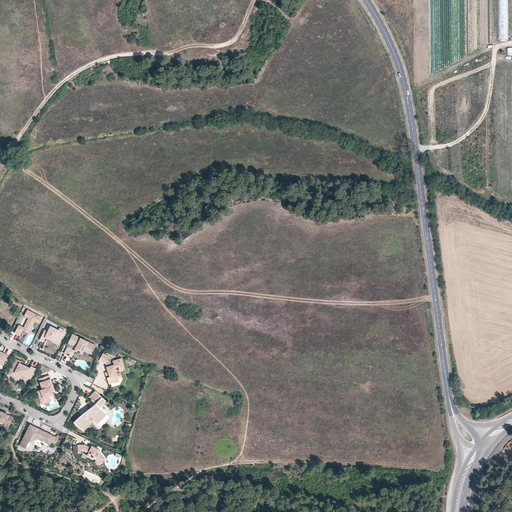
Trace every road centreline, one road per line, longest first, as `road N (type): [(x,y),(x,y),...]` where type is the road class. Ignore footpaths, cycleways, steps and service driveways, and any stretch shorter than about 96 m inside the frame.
road 1 (tertiary): [(365,0),(392,51),(408,108),(450,406)]
road 2 (track): [(0,170),(33,115),(74,73),(112,56),(224,44),(241,33),(254,0)]
road 3 (track): [(125,245),(187,292),(336,302),(435,297)]
road 4 (track): [(125,245),(14,158)]
